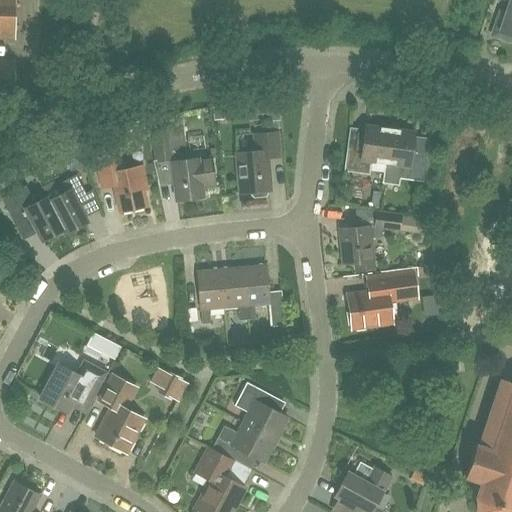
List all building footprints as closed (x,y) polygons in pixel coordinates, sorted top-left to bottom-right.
[(0,0),(0,38),(13,39),(14,0),(0,0)] [(511,0),(509,0),(509,3),(506,13),(500,11),(493,33),(492,36),(497,38),(511,42),(511,0)] [(0,96),(13,97),(14,60),(0,59),(0,96)] [(278,102),(251,105),(252,116),(268,115),(268,122),(280,121),(278,102)] [(169,115),(171,128),(183,126),(181,113),(169,115)] [(384,183),(391,129),(365,125),(362,150),(347,148),(344,172),(369,175),(371,162),(385,164),(382,183),(384,183)] [(178,155),(173,152),(171,128),(151,131),(155,162),(170,161),(177,200),(202,197),(201,187),(214,185),(209,158),(196,160),(196,159),(180,161),(178,155)] [(391,129),(384,183),(399,185),(400,179),(423,182),(427,158),(412,156),(415,132),(391,129)] [(254,135),(255,153),(237,155),(240,193),(251,192),(251,195),(254,197),(264,196),(266,194),(266,191),(269,191),(267,159),(279,158),(277,134),(254,135)] [(60,144),(70,171),(84,166),(74,139),(60,144)] [(143,166),(123,170),(118,149),(95,154),(101,178),(103,189),(115,186),(121,212),(147,207),(143,190),(148,189),(143,166)] [(36,157),(31,159),(37,169),(41,167),(36,157)] [(86,193),(77,174),(57,184),(51,182),(42,187),(47,197),(66,233),(87,221),(76,198),(86,193)] [(66,233),(47,197),(35,203),(26,185),(1,198),(11,217),(26,209),(42,240),(63,229),(65,233),(66,233)] [(399,231),(401,215),(377,212),(375,227),(343,230),(345,244),(342,244),(344,263),(353,262),(354,271),(373,270),(370,238),(383,237),(384,229),(399,231)] [(267,267),(244,268),(249,321),(257,321),(256,306),(269,305),(271,327),(284,326),(282,303),(271,304),(267,267)] [(249,321),(244,268),(221,270),(224,309),(239,308),(241,321),(249,321)] [(224,309),(221,270),(198,272),(200,311),(203,311),(204,325),(211,324),(210,310),(224,309)] [(351,329),(391,324),(389,301),(416,298),(413,272),(365,278),(367,292),(347,294),(351,329)] [(197,321),(196,308),(188,309),(187,309),(188,322),(190,322),(197,321)] [(116,359),(122,349),(108,342),(103,352),(116,359)] [(107,375),(103,373),(84,362),(77,375),(58,364),(40,399),(67,413),(70,406),(86,414),(107,375)] [(171,376),(160,395),(170,401),(181,381),(171,376)] [(124,410),(135,389),(113,377),(99,402),(111,408),(95,436),(126,454),(144,421),(124,410)] [(511,511),(511,383),(499,379),(478,446),(475,445),(464,479),(480,484),(475,499),(476,500),(476,502),(475,505),(475,508),(476,511),(511,511)] [(243,424),(276,442),(288,419),(265,407),(271,395),(248,383),(235,407),(248,414),(243,424)] [(218,440),(212,451),(234,463),(240,452),(264,465),(276,442),(243,424),(238,433),(225,426),(218,440)] [(234,463),(212,451),(206,448),(193,473),(207,480),(193,508),(200,511),(228,511),(234,501),(238,503),(245,489),(226,479),(234,463)] [(374,467),(366,483),(347,472),(334,495),(358,508),(355,511),(380,511),(374,508),(391,477),(374,467)] [(14,482),(0,508),(0,511),(30,511),(40,495),(14,482)]
